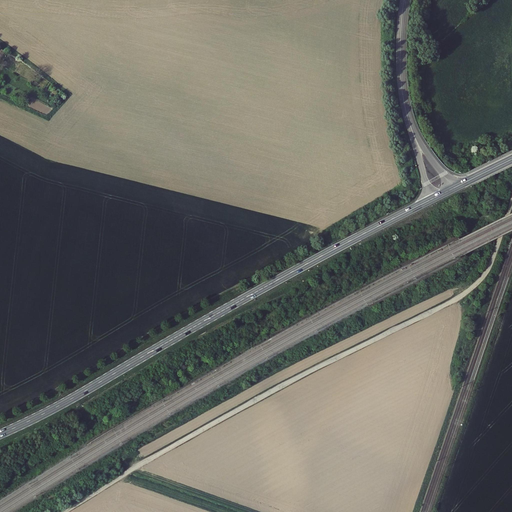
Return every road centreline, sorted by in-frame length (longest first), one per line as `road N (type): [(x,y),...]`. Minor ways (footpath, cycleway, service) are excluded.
road 1 (unclassified): [(511,200),(489,267),(458,298),(237,409),(61,511)]
road 2 (primary): [(0,434),(430,198)]
road 3 (residential): [(404,0),(400,70),(409,120)]
